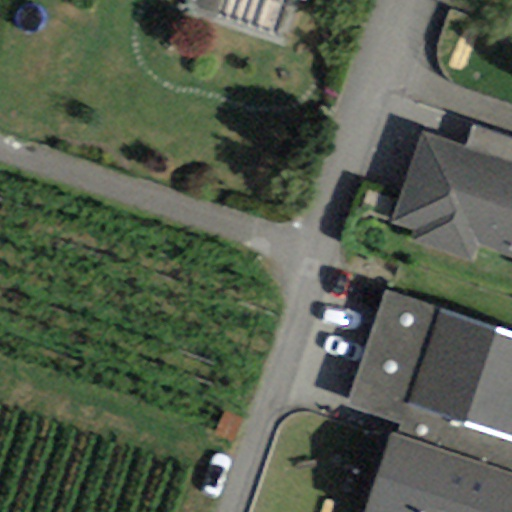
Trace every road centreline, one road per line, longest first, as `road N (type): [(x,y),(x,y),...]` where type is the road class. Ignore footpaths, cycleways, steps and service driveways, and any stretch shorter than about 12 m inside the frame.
road 1 (residential): [(331,246),(0,140)]
road 2 (residential): [(240,511),(331,246)]
road 3 (residential): [(331,246),(415,0)]
